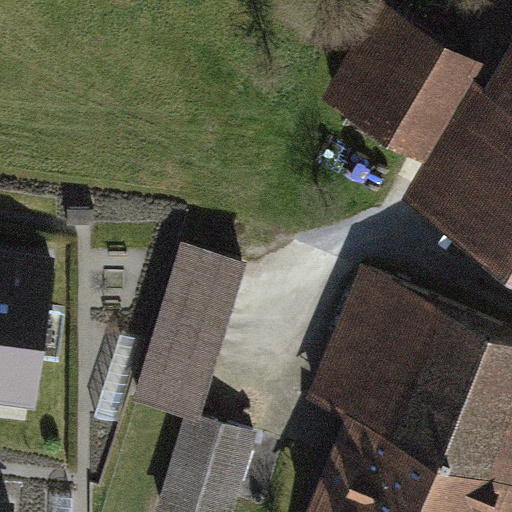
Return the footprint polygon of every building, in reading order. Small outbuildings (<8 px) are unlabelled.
[(419,141),(470,53),(382,2),(331,90),(419,141)] [(511,57),(427,198),(511,249),(511,57)] [(183,238),(135,391),(190,408),(162,494),(218,511),(222,511),(248,430),(192,413),(242,257),(183,238)] [(57,251),(0,242),(0,396),(35,401),(57,251)] [(511,325),(371,267),(322,382),(369,402),(322,511),(498,511),(511,480),(511,325)] [(122,333),(95,415),(117,422),(143,339),(122,333)] [(71,511),(72,493),(47,493),(47,511),(71,511)] [(14,511),(16,497),(0,496),(0,511),(14,511)]
